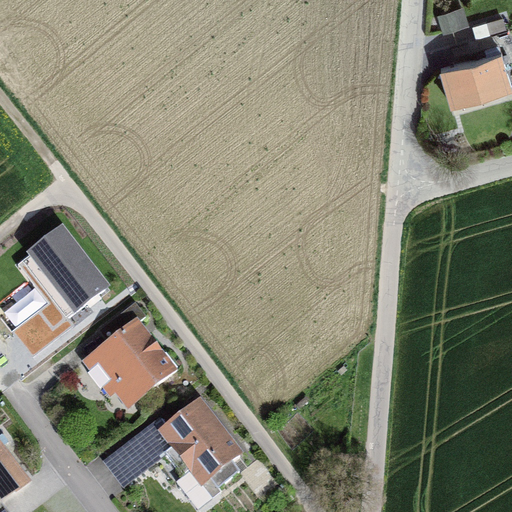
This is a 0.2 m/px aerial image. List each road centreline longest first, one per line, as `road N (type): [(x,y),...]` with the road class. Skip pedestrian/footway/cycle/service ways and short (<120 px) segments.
road 1 (track): [(322,511),(69,184)]
road 2 (residential): [(375,511),(401,198)]
road 3 (residential): [(401,198),(414,0)]
